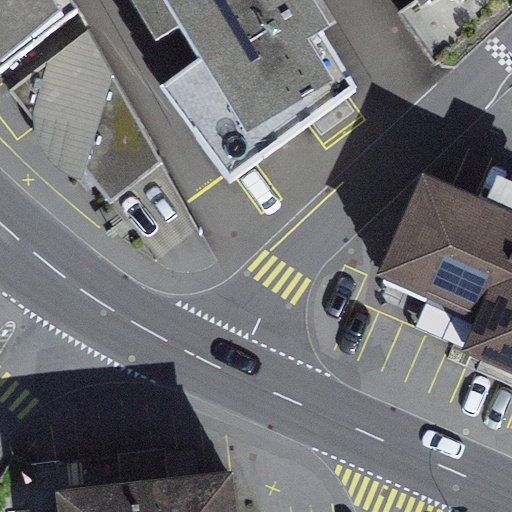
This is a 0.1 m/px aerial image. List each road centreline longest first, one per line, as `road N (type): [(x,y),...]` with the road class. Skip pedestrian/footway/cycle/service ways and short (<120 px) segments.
road 1 (residential): [(511,52),(277,280),(230,376)]
road 2 (primary): [(230,376),(101,308),(0,229)]
road 3 (primary): [(427,461),(230,376)]
